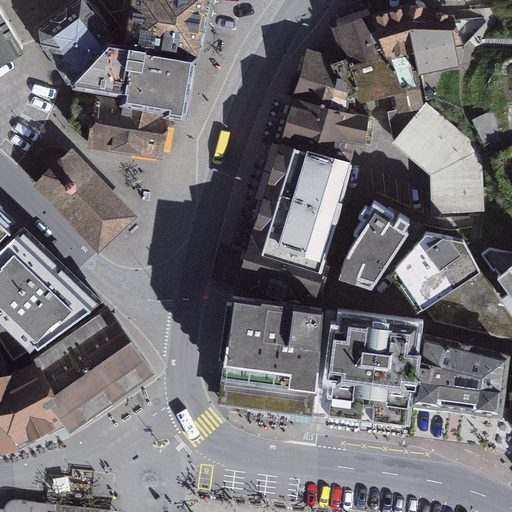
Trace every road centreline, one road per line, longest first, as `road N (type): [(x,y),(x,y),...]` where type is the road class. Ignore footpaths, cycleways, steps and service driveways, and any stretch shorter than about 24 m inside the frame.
road 1 (primary): [(511,509),(445,483),(228,448),(202,428),(188,401)]
road 2 (primary): [(188,307),(234,133),(301,0)]
road 3 (secondary): [(0,177),(104,277),(188,307)]
road 4 (residential): [(126,434),(0,470)]
